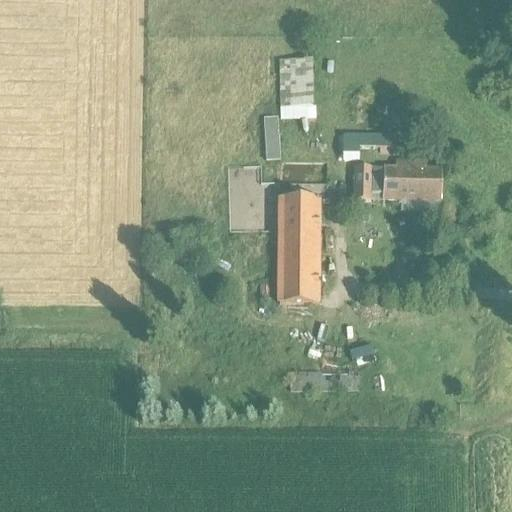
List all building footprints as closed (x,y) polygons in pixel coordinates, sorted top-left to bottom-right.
[(312,64),(279,65),(278,121),(316,122),(316,108),(311,108),(312,64)] [(264,148),(278,147),(275,104),(260,105),(264,148)] [(342,136),(341,165),(359,166),(359,148),(404,149),(404,137),(342,136)] [(349,171),(349,180),(353,180),(353,203),(371,204),(371,202),(440,204),(441,173),(426,173),(427,164),(396,163),(395,170),(353,169),(353,171),(349,171)] [(315,203),(277,203),(276,308),(319,309),(319,287),(317,287),(317,283),(319,283),(320,230),(318,230),(318,225),(320,225),(320,206),(315,206),(315,203)] [(371,349),(349,355),(351,365),(374,358),(371,349)] [(321,377),(290,377),(290,397),(357,396),(357,390),(359,389),(359,380),(353,380),(353,376),(348,376),(348,381),(339,381),(339,385),(324,386),(324,381),(321,381),(321,377)]
